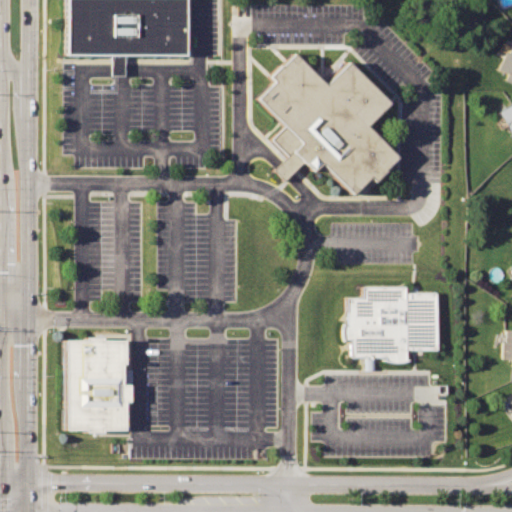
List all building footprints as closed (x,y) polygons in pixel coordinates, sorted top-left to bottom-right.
[(59,0),(59,55),(179,55),(179,0),(59,0)] [(511,41),(510,40),(495,73),(511,79),(511,41)] [(250,101),(278,125),(266,139),(282,154),(268,169),(280,180),(298,163),(307,172),(315,165),(344,195),(362,179),(367,183),(389,157),(359,127),(382,104),(343,63),(318,85),(288,54),(263,77),(268,81),(250,101)] [(511,102),(497,114),(511,136),(511,102)] [(345,299),(344,357),(378,357),(391,357),(404,357),(404,350),(432,350),(433,294),(403,294),(403,287),(359,287),(359,299),(345,299)] [(511,330),(498,329),(496,363),(511,363),(511,330)] [(57,339),(58,429),(118,429),(117,339),(57,339)]
